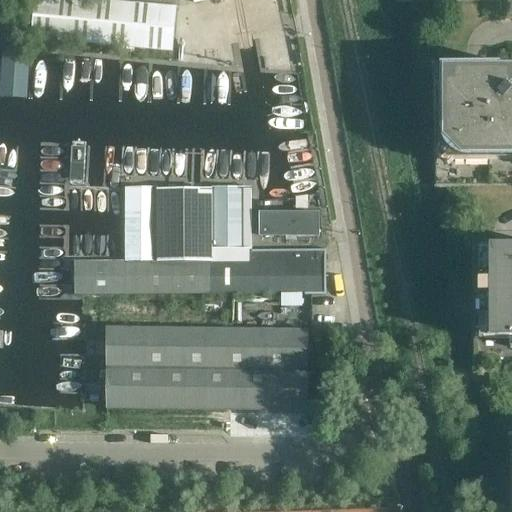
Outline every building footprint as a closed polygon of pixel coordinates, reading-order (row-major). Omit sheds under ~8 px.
[(192,53),(196,10),(82,0),(34,0),(31,39),(38,41),(106,46),(192,53)] [(511,187),(511,67),(481,68),(433,68),(433,104),(434,188),(511,187)] [(251,252),(251,239),(251,190),(126,191),(126,263),(74,263),(75,296),(325,295),(325,252),(251,252)] [(321,215),(259,215),(258,238),(321,239),(321,215)] [(511,250),(472,250),(472,297),(472,373),(490,374),(511,372),(511,250)] [(307,412),(307,332),(307,331),(107,329),(107,409),(266,411),(307,412)]
